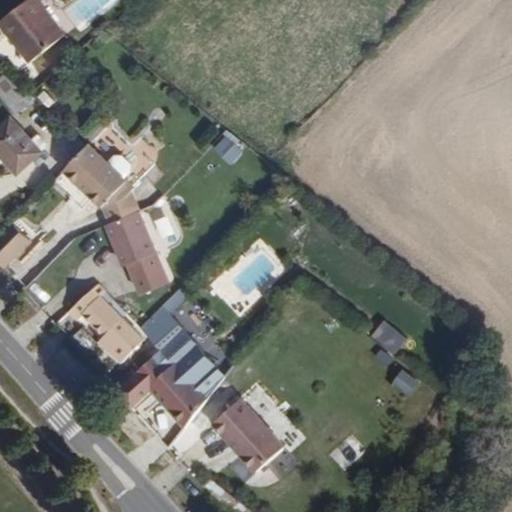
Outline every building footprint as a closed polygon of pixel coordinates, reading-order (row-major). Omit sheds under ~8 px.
[(67,35),(39,0),(30,0),(0,25),(23,54),(31,63),(67,35)] [(27,99),(5,76),(0,80),(0,96),(13,111),(27,99)] [(16,114),(30,102),(27,99),(13,111),(16,114)] [(31,140),(11,119),(0,128),(0,154),(18,174),(42,152),(31,140)] [(49,146),(38,133),(31,140),(42,152),(49,146)] [(140,211),(130,189),(89,147),(63,173),(103,213),(108,224),(140,211)] [(171,284),(140,211),(108,224),(105,226),(124,269),(130,267),(142,295),(171,284)] [(0,261),(2,264),(23,242),(10,227),(0,237),(0,261)] [(146,340),(102,297),(107,292),(100,284),(71,312),(80,321),(84,316),(106,338),(102,343),(124,363),(146,340)] [(396,355),(409,337),(385,320),(372,337),(396,355)] [(218,383),(221,379),(193,349),(172,368),(160,353),(118,391),(132,407),(153,387),(189,428),(200,410),(218,383)] [(276,436),(244,397),(240,401),(234,393),(218,383),(200,410),(212,418),(216,422),(214,424),(248,461),(276,436)]
